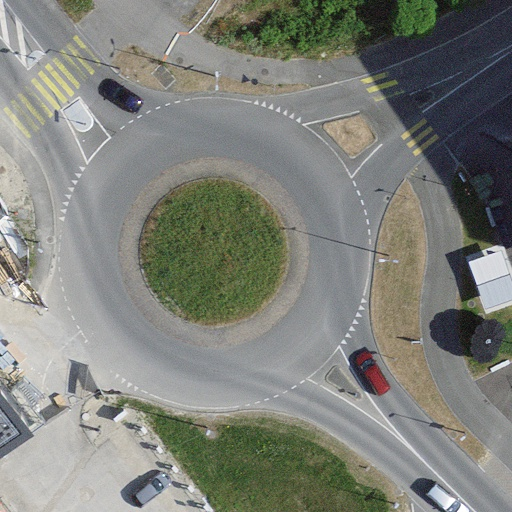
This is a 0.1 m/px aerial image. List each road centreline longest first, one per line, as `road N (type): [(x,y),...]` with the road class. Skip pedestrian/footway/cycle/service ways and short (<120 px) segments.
road 1 (unclassified): [(511,36),(386,87),(229,130)]
road 2 (tertiary): [(90,215),(85,259),(96,301),(121,336),(157,361),(200,371),(243,366)]
road 3 (unclassified): [(329,236),(413,130),(511,53)]
road 4 (tertiary): [(0,21),(90,215)]
road 5 (tertiary): [(425,464),(325,281)]
road 6 (tertiary): [(243,366),(425,464)]
road 7 (tertiary): [(160,137),(0,13)]
road 8 (tertiary): [(329,236),(306,178),(258,139),(229,130)]
road 9 (tertiary): [(243,366),(295,334),(325,281)]
